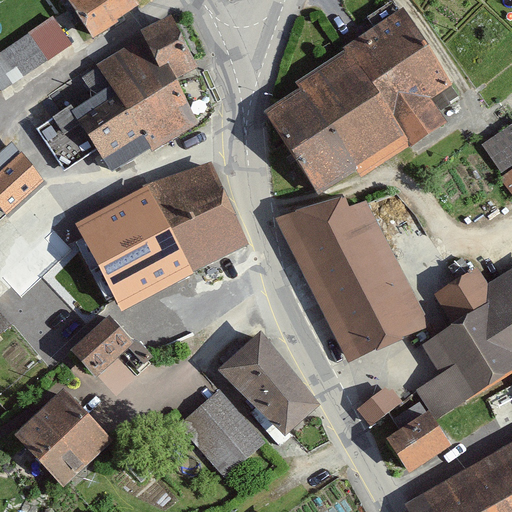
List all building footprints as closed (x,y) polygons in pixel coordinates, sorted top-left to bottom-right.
[(68,0),(93,39),(144,6),(140,0),(68,0)] [(436,46),(402,5),(342,47),(381,88),(436,46)] [(0,87),(2,90),(72,44),(53,15),(0,49),(0,87)] [(173,16),(137,38),(165,85),(179,77),(202,63),(173,16)] [(165,85),(137,38),(99,61),(112,84),(150,147),(152,152),(199,122),(179,77),(165,85)] [(381,88),(413,145),(448,123),(431,98),(456,84),(436,46),(381,88)] [(381,88),(342,47),(299,76),(306,88),(268,115),(316,193),(355,170),(362,183),(413,145),(381,88)] [(98,66),(83,73),(92,92),(107,85),(98,66)] [(150,147),(112,84),(75,107),(71,102),(34,126),(63,171),(96,149),(111,173),(150,147)] [(511,163),(511,121),(482,142),(501,171),(511,163)] [(13,138),(0,149),(0,206),(4,211),(46,176),(13,138)] [(150,186),(194,270),(250,245),(213,158),(150,186)] [(511,194),(511,169),(501,178),(511,194)] [(276,217),(351,361),(430,320),(355,177),(276,217)] [(148,183),(76,226),(122,311),(194,270),(150,186),(148,183)] [(444,388),(453,410),(511,375),(511,269),(491,282),(481,265),(432,292),(450,326),(429,341),(430,363),(423,383),(444,388)] [(0,333),(12,323),(0,309),(0,333)] [(138,341),(111,312),(72,349),(99,378),(138,341)] [(322,403),(263,331),(218,368),(288,435),(322,403)] [(370,428),(403,404),(389,383),(355,407),(370,428)] [(14,433),(63,488),(115,441),(66,387),(14,433)] [(178,428),(224,480),(266,444),(220,392),(178,428)] [(409,475),(457,446),(434,410),(387,439),(409,475)] [(511,511),(511,444),(477,465),(503,511),(511,511)] [(503,511),(477,465),(406,506),(409,511),(503,511)]
